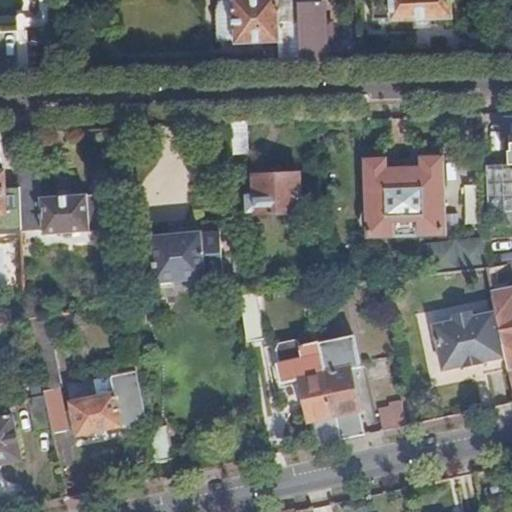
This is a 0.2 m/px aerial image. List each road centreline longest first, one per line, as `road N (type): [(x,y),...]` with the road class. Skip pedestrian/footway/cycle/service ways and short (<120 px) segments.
road 1 (residential): [(511,84),(0,102)]
road 2 (tertiary): [(511,437),(166,511)]
